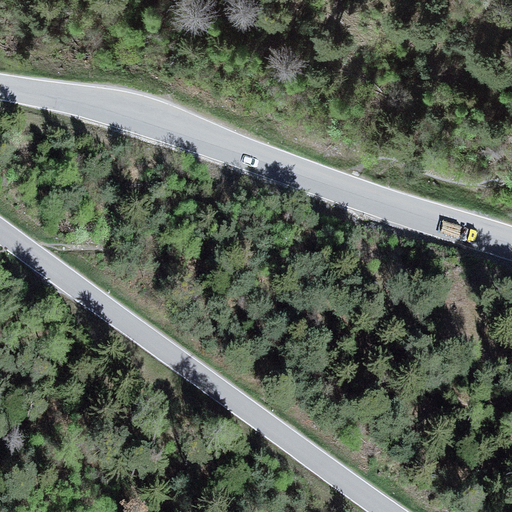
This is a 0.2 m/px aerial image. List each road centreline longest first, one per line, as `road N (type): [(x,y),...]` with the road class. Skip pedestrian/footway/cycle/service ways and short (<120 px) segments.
road 1 (tertiary): [(0,85),(170,128),(511,244)]
road 2 (tertiary): [(390,511),(0,229)]
road 3 (motorway): [(122,511),(0,261)]
